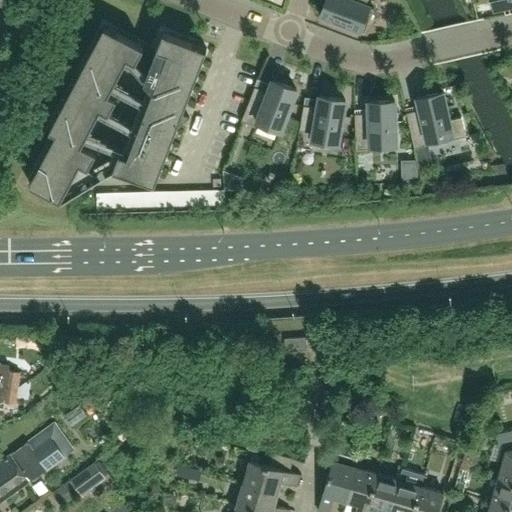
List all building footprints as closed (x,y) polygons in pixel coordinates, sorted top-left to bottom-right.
[(365,5),(367,0),(325,0),(320,15),(365,33),(374,9),(365,5)] [(109,92),(127,57),(136,61),(144,46),(104,25),(77,76),(109,92)] [(167,52),(142,117),(176,130),(207,48),(163,31),(157,47),(167,52)] [(82,143),(100,108),(109,112),(117,97),(109,92),(77,76),(50,127),(82,143)] [(281,130),(297,89),(272,80),(268,91),(255,86),(242,120),(257,126),(258,121),(281,130)] [(418,97),(420,109),(406,112),(415,148),(466,136),(462,117),(449,120),(443,92),(418,97)] [(338,143),(345,100),(320,96),(318,107),(304,105),(300,130),(314,132),(313,138),(338,143)] [(396,149),(395,101),(369,101),(369,113),(355,114),(356,150),(396,149)] [(119,152),(113,168),(155,184),(176,130),(142,117),(128,155),(119,152)] [(61,199),(80,162),(88,167),(96,151),(82,143),(50,127),(49,128),(56,132),(29,183),(61,199)] [(401,175),(401,184),(417,184),(417,175),(401,175)] [(222,206),(222,194),(93,197),(94,210),(222,206)] [(307,350),(306,337),(285,338),(285,351),(307,350)] [(10,365),(0,363),(0,386),(31,392),(33,374),(9,370),(10,365)] [(31,392),(0,386),(0,406),(3,407),(4,405),(14,407),(15,400),(30,402),(31,392)] [(0,502),(74,450),(55,423),(0,461),(0,502)] [(511,443),(503,446),(511,454),(511,443)] [(498,462),(503,464),(499,480),(511,483),(511,454),(503,446),(498,462)] [(476,473),(481,455),(465,450),(460,468),(476,473)] [(281,481),(298,486),(301,475),(251,460),(244,483),(277,492),(281,481)] [(346,500),(355,467),(333,460),(318,510),(323,511),(329,511),(334,496),(346,500)] [(179,464),(176,475),(185,477),(188,467),(179,464)] [(95,466),(77,479),(86,490),(91,487),(97,495),(109,486),(95,466)] [(365,511),(377,473),(355,467),(346,500),(358,503),(355,511),(365,511)] [(387,511),(389,511),(399,479),(377,473),(365,511),(376,511),(378,509),(387,511)] [(413,511),(422,486),(399,479),(389,511),(413,511)] [(69,480),(52,493),(62,507),(80,494),(69,480)] [(456,480),(453,490),(463,492),(465,483),(456,480)] [(511,483),(499,480),(492,501),(511,507),(511,483)] [(274,505),(277,492),(244,483),(238,505),(262,511),(290,511),(291,510),(274,505)] [(438,511),(444,493),(422,486),(413,511),(438,511)] [(511,511),(511,507),(492,501),(489,511),(511,511)]
